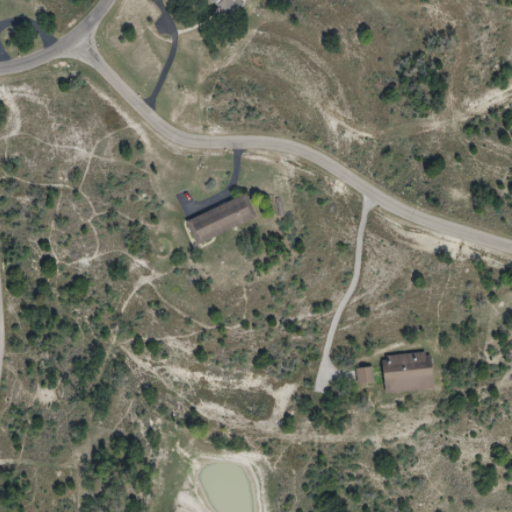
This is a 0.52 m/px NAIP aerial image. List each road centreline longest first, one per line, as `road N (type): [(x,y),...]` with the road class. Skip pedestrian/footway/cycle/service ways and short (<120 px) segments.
road 1 (residential): [(77,36),(166,127),(292,149),(405,209),(511,247)]
road 2 (residential): [(0,66),(51,54),(93,22),(107,0)]
